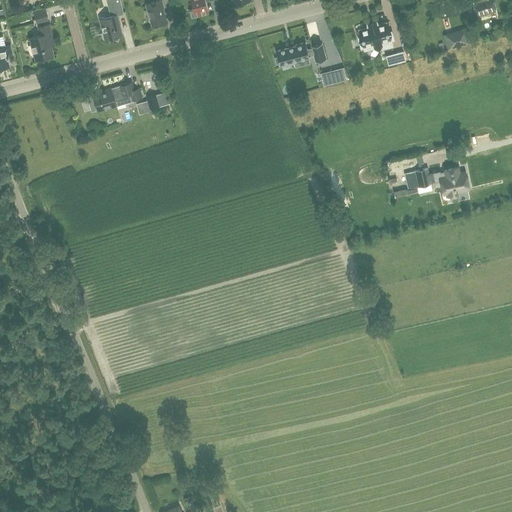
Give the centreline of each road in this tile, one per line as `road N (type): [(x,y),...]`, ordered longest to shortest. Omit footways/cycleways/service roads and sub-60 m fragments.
road 1 (unclassified): [(145,511),(0,160)]
road 2 (unclassified): [(84,72),(351,0)]
